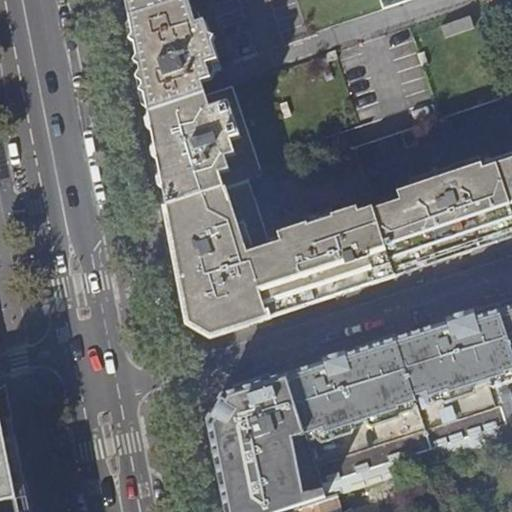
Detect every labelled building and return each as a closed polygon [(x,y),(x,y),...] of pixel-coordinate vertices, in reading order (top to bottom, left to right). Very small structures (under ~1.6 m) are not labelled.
[(125,0),(129,18),(181,0),(125,0)] [(216,38),(210,35),(206,21),(197,24),(188,0),(181,0),(129,18),(133,38),(138,61),(147,108),(148,114),(206,94),(204,88),(202,84),(213,80),(208,66),(219,61),(213,43),(216,38)] [(379,0),(382,10),(410,0),(379,0)] [(440,26),(443,38),(473,28),(469,16),(440,26)] [(206,94),(148,114),(158,141),(154,142),(154,143),(167,139),(171,150),(165,152),(164,152),(163,152),(163,153),(162,154),(162,156),(162,157),(165,164),(159,166),(163,188),(167,208),(205,196),(204,195),(221,189),(244,182),(248,180),(262,176),(242,115),(232,85),(206,94)] [(150,124),(154,142),(158,141),(148,114),(150,124)] [(154,143),(159,166),(165,164),(162,157),(162,156),(162,154),(163,153),(163,152),(164,152),(165,152),(171,150),(167,139),(154,143)] [(479,160),(434,175),(436,181),(481,166),(479,160)] [(511,162),(497,167),(511,213),(511,162)] [(436,181),(459,257),(462,257),(459,250),(511,233),(511,213),(497,167),(483,172),(481,166),(436,181)] [(409,183),(411,189),(436,181),(434,175),(409,183)] [(388,270),(391,279),(395,278),(370,207),(333,218),(308,226),(267,239),(248,180),(244,182),(221,189),(204,195),(205,196),(167,208),(170,224),(174,223),(179,237),(180,240),(173,241),(176,258),(180,276),(189,324),(210,337),(271,318),(291,311),(344,294),(342,287),(357,282),(374,277),(373,275),(388,270)] [(400,202),(373,211),(384,244),(395,278),(411,269),(410,266),(434,258),(435,261),(459,257),(436,181),(411,189),(397,194),(400,202)] [(306,220),(308,226),(333,218),(331,212),(306,220)] [(511,233),(459,250),(462,257),(511,240),(511,233)] [(462,257),(459,257),(435,261),(434,258),(410,266),(411,269),(395,278),(462,257)] [(511,302),(477,314),(450,323),(398,340),(397,338),(362,350),(326,362),(326,363),(326,364),(282,379),(273,382),(239,393),(234,395),(229,397),(212,426),(212,427),(214,435),(216,445),(289,424),(473,370),(498,443),(511,438),(511,302)] [(450,323),(477,314),(476,312),(449,321),(450,323)] [(473,370),(289,424),(302,509),(319,503),(341,496),(433,465),(498,443),(473,370)] [(238,390),(239,392),(272,381),(271,378),(238,390)] [(239,392),(239,393),(273,382),(272,381),(239,392)] [(0,511),(32,511),(26,478),(25,471),(14,473),(7,437),(6,432),(1,407),(0,406),(0,511)] [(292,511),(302,509),(289,424),(216,445),(227,503),(228,511),(292,511)] [(322,511),(319,503),(302,509),(292,511),(322,511)]
